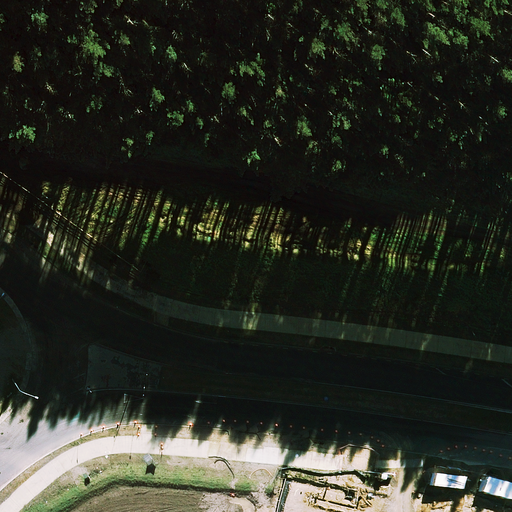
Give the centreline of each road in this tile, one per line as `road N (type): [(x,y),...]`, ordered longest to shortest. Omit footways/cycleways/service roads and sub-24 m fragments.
road 1 (tertiary): [(30,295),(180,351),(511,401)]
road 2 (tertiary): [(511,449),(117,406),(28,421)]
road 3 (tertiary): [(30,295),(49,358),(28,421)]
